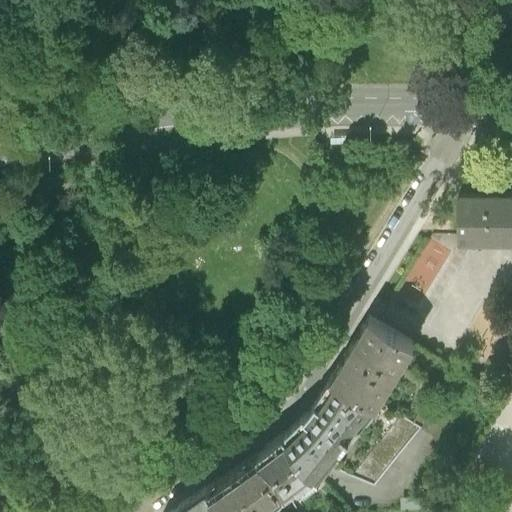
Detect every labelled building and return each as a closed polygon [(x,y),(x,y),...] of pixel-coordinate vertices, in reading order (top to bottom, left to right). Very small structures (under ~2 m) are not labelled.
[(458,233),(511,233),(511,189),(458,188),(458,233)] [(369,310),(332,372),(373,396),(375,398),(412,336),(369,310)] [(289,423),(284,428),(298,450),(312,465),(314,468),(320,462),(324,458),(325,459),(365,410),(363,409),(373,396),(332,372),(321,388),(309,404),(298,415),(289,423)] [(425,400),(412,421),(420,426),(442,439),(455,418),(425,400)] [(401,413),(351,473),(373,482),(420,426),(412,421),(401,413)] [(298,450),(284,428),(259,448),(285,488),(306,472),(306,469),(312,465),(298,450)] [(259,448),(207,483),(226,511),(250,511),(285,488),(259,448)] [(226,511),(207,483),(188,495),(163,511),(226,511)]
